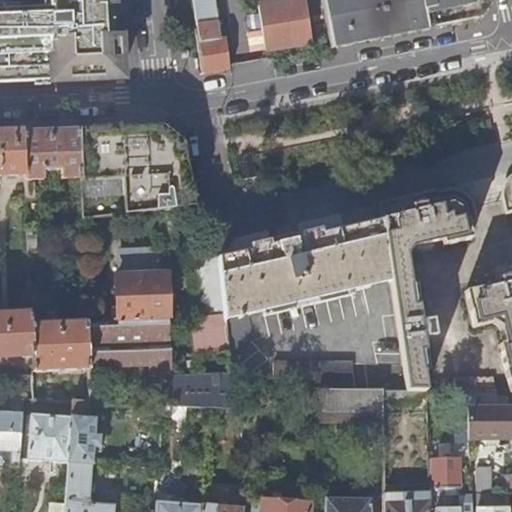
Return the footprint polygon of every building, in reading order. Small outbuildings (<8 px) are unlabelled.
[(0,0),(0,77),(50,76),(51,78),(116,75),(112,29),(104,29),(102,20),(110,19),(108,0),(50,0),(52,11),(20,14),(19,0),(4,2),(4,0),(0,0)] [(191,0),(203,73),(230,68),(225,38),(220,38),(213,0),(191,0)] [(313,43),(305,0),(299,0),(258,6),(266,51),(313,43)] [(322,0),(331,48),(360,43),(482,20),(491,6),(489,0),(322,0)] [(164,127),(78,131),(82,180),(83,197),(85,221),(197,207),(184,142),(164,127)] [(78,131),(23,133),(25,177),(26,182),(46,181),(46,172),(58,173),(57,176),(64,175),(64,180),(82,180),(78,131)] [(0,185),(0,186),(0,179),(25,177),(23,133),(0,134),(0,185)] [(437,191),(381,204),(380,204),(409,393),(426,393),(423,375),(428,374),(424,349),(426,349),(424,337),(433,336),(430,322),(422,323),(420,313),(419,311),(415,287),(411,288),(406,257),(412,249),(442,242),(443,247),(472,240),(467,223),(478,221),(477,219),(476,218),(472,205),(468,198),(464,195),(459,192),(452,191),(438,194),(437,191)] [(228,317),(226,317),(230,355),(255,336),(252,311),(264,308),(265,312),(349,293),(348,289),(389,279),(381,221),(324,235),(322,230),(302,235),(296,234),(279,238),(266,244),(251,247),(252,252),(222,259),(228,317)] [(85,283),(85,261),(74,260),(75,283),(85,283)] [(499,346),(510,394),(511,393),(511,274),(511,270),(497,273),(499,281),(487,284),(488,288),(466,293),(474,328),(493,324),(500,327),(504,345),(499,346)] [(232,375),(196,376),(170,376),(168,274),(117,275),(120,320),(88,321),(90,369),(91,403),(164,406),(209,408),(236,409),(234,391),(232,375)] [(32,315),(0,317),(0,354),(18,355),(22,359),(33,358),(32,323),(32,315)] [(226,317),(226,315),(190,319),(196,376),(232,375),(230,355),(226,317)] [(32,323),(33,358),(34,372),(90,369),(88,321),(87,321),(32,323)] [(318,392),(353,392),(353,365),(274,366),(274,392),(318,392)] [(0,451),(10,452),(9,466),(20,467),(21,458),(24,418),(26,400),(35,401),(34,376),(10,377),(14,400),(17,400),(16,416),(0,414),(0,451)] [(444,380),(447,393),(470,393),(496,393),(492,379),(480,382),(479,378),(472,380),(472,378),(466,380),(466,379),(459,380),(458,378),(451,380),(450,379),(444,380)] [(383,415),(382,392),(353,392),(318,392),(319,415),(383,415)] [(426,393),(409,393),(382,392),(383,415),(383,418),(428,417),(427,393),(426,393)] [(496,393),(470,393),(470,412),(497,412),(497,394),(496,393)] [(86,417),(89,403),(74,402),(72,419),(69,463),(67,499),(65,511),(113,511),(114,505),(91,504),(89,499),(91,465),(93,465),(94,448),(100,449),(101,435),(95,435),(95,418),(86,417)] [(511,411),(497,412),(470,412),(471,442),(511,440),(511,411)] [(69,463),(72,419),(32,417),(32,418),(24,418),(21,458),(28,459),(28,460),(65,463),(66,463),(69,463)] [(254,467),(256,447),(247,446),(246,466),(254,467)] [(438,460),(434,460),(435,497),(460,496),(459,460),(449,460),(449,448),(437,448),(438,460)] [(0,465),(9,466),(10,452),(0,451),(0,465)] [(477,494),(491,494),(490,470),(479,470),(476,472),(477,494)] [(509,493),(511,493),(511,476),(502,477),(502,494),(509,493)] [(182,503),(183,498),(184,484),(175,483),(174,494),(174,503),(182,503)] [(200,511),(201,504),(201,499),(183,498),(182,503),(174,503),(174,494),(157,493),(155,511),(200,511)] [(2,511),(16,511),(18,495),(4,494),(2,511)] [(410,496),(384,496),(384,511),(430,511),(430,506),(430,496),(424,496),(424,501),(410,501),(410,496)] [(435,505),(430,506),(430,511),(473,511),(473,496),(460,496),(435,497),(435,505)] [(51,511),(65,511),(67,499),(52,498),(51,511)] [(325,511),(372,511),(372,500),(326,499),(325,511)] [(200,511),(242,511),(243,507),(231,507),(231,503),(218,502),(218,506),(201,504),(200,511)] [(317,511),(318,506),(252,502),(250,511),(317,511)]
